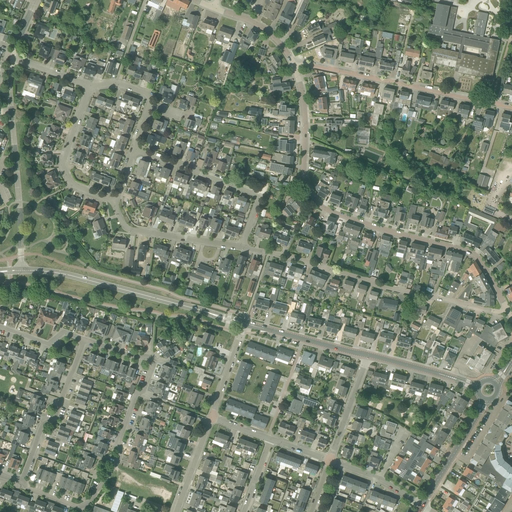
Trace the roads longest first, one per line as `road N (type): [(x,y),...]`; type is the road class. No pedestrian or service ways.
road 1 (tertiary): [(507,309),(479,257),(463,248),(378,229),(322,206),(304,170),(305,119),(293,65)]
road 2 (residential): [(21,482),(83,507),(121,455),(117,442),(152,368),(148,359),(84,341)]
road 3 (residential): [(507,309),(241,248)]
road 4 (residential): [(511,105),(293,65)]
road 5 (secondary): [(204,311),(21,270)]
road 6 (residential): [(241,248),(252,190),(134,148)]
road 7 (residential): [(21,270),(10,107)]
road 8 (residential): [(21,482),(43,424),(56,419),(84,341)]
road 9 (residential): [(115,201),(74,186),(63,169),(88,85)]
road 10 (residential): [(241,248),(129,230),(115,201)]
road 11 (secondary): [(422,505),(483,400)]
